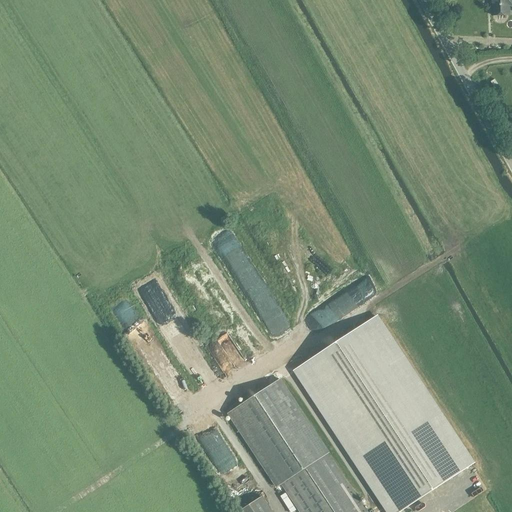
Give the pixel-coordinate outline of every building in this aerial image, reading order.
[(511,0),(492,0),(492,1),(493,1),(494,16),(510,15),(509,6),(511,5),(511,0)] [(220,253),(266,327),(280,319),(233,244),(220,253)] [(347,313),(368,299),(357,283),(336,298),(347,313)] [(212,379),(155,284),(142,292),(199,387),(212,379)] [(295,370),(388,511),(399,511),(473,464),(376,317),(295,370)] [(277,488),(282,484),(300,511),(365,511),(328,454),(280,381),(228,415),(277,488)] [(271,511),(262,497),(239,511),(271,511)]
